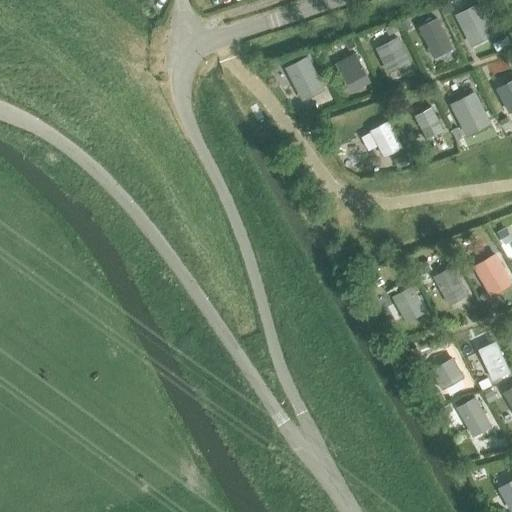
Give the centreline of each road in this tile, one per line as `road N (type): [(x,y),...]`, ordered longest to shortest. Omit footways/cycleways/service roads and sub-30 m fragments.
road 1 (unclassified): [(330,477),(277,359),(234,217),(182,109),(181,81),(201,46),(339,0)]
road 2 (unclassified): [(0,116),(100,173),(330,477)]
